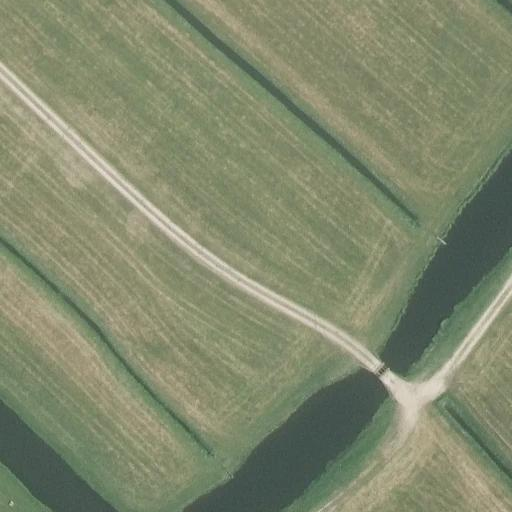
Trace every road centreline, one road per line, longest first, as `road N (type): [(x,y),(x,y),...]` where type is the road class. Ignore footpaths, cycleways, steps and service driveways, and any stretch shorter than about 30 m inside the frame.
road 1 (track): [(334,511),(405,431),(409,402),(345,344),(196,254),(0,67)]
road 2 (track): [(511,280),(409,402)]
